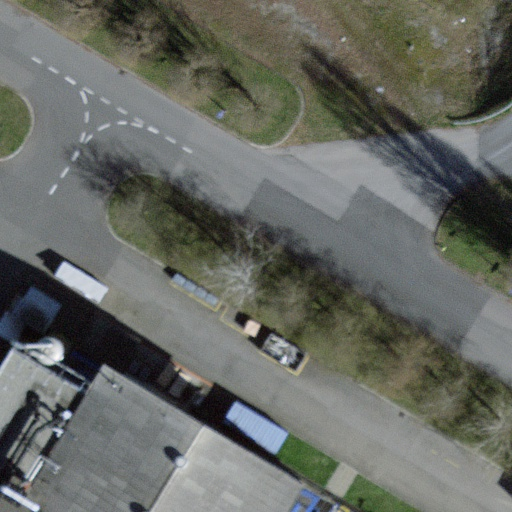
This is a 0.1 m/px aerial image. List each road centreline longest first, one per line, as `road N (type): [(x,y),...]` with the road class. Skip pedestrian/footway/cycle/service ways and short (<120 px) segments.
road 1 (unknown): [(16,216),(503,511)]
road 2 (unknown): [(108,114),(16,216)]
